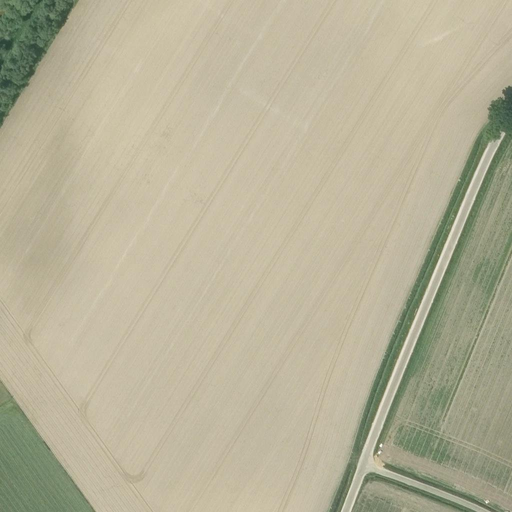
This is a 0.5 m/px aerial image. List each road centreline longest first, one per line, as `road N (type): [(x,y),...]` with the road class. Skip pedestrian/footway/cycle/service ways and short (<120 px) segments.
road 1 (unclassified): [(362,464),(511,122)]
road 2 (unclassified): [(489,511),(362,464)]
